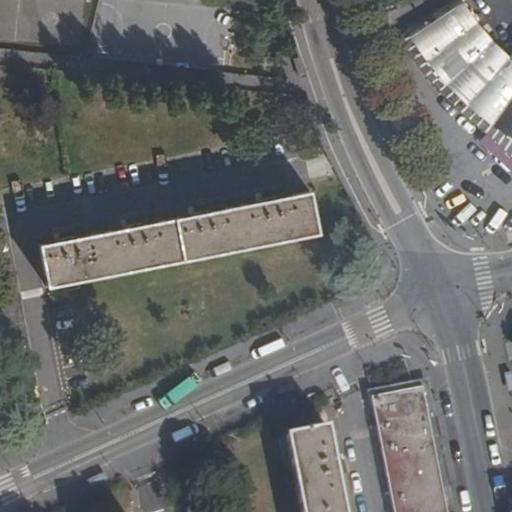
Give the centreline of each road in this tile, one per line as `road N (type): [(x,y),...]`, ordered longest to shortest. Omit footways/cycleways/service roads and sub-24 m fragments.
road 1 (tertiary): [(327,342),(0,493)]
road 2 (secondary): [(445,293),(340,95),(315,0)]
road 3 (secondary): [(494,511),(445,293)]
road 4 (residential): [(327,342),(349,396),(371,511)]
road 5 (tertiary): [(445,293),(327,342)]
